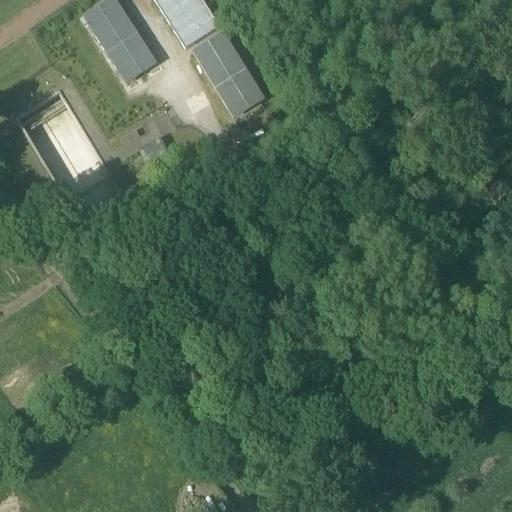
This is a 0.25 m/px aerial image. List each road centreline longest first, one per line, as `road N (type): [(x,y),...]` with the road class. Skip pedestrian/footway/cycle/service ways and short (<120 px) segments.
road 1 (unclassified): [(65,273),(105,340),(246,511)]
road 2 (track): [(65,273),(311,134)]
